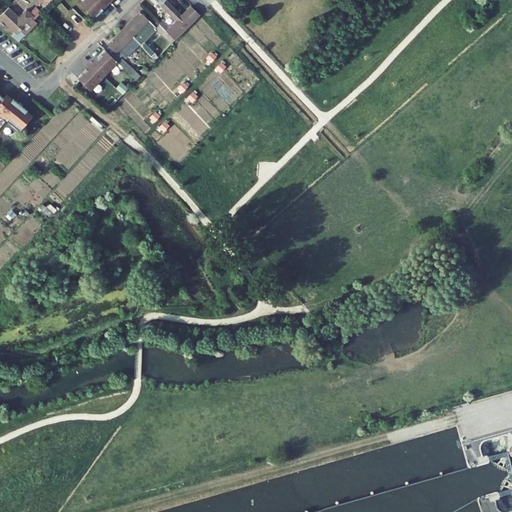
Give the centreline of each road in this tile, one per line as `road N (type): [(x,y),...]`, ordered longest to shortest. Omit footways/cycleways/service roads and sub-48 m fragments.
road 1 (track): [(456,417),(130,511)]
road 2 (residential): [(2,58),(42,91),(134,0)]
